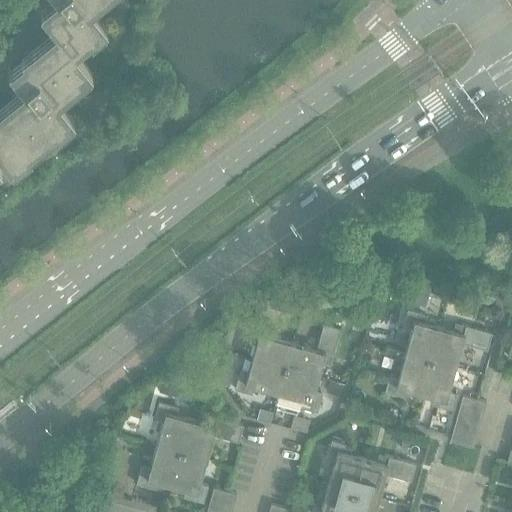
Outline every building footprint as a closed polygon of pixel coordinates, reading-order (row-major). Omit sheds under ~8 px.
[(40,12),(58,35),(61,33),(75,51),(104,27),(106,29),(107,28),(90,5),(96,0),(58,0),(61,3),(53,10),(51,6),(49,8),(50,9),(45,13),(42,11),(40,12)] [(92,73),(75,51),(61,33),(58,35),(12,72),(10,70),(8,71),(27,94),(21,101),(17,98),(16,99),(17,101),(11,105),(41,142),(71,119),(72,121),(75,120),(56,97),(88,71),(90,74),(92,73)] [(0,156),(1,155),(13,170),(14,169),(12,166),(41,142),(11,105),(0,114),(0,156)] [(410,287),(406,300),(425,306),(429,292),(410,287)] [(290,298),(286,311),(300,315),(303,302),(290,298)] [(425,321),(427,314),(408,309),(404,325),(411,327),(404,352),(430,359),(439,325),(425,321)] [(268,335),(270,327),(254,322),(249,341),(256,343),(252,358),(285,367),(292,342),(268,335)] [(486,348),(491,332),(455,322),(453,329),(439,325),(430,359),(455,366),(462,342),(486,348)] [(330,364),(340,328),(323,323),(316,348),(292,342),(285,367),(318,376),(322,362),(330,364)] [(420,393),(430,359),(404,352),(397,377),(390,375),(385,390),(405,396),(407,389),(420,393)] [(278,393),(285,367),(252,358),(248,371),(241,369),(235,389),(251,393),(254,386),(278,393)] [(448,391),(455,366),(430,359),(420,393),(434,397),(432,404),(452,409),(456,393),(448,391)] [(315,390),(318,376),(285,367),(278,393),(303,400),(301,407),(317,411),(322,392),(315,390)] [(232,386),(235,374),(224,371),(221,383),(232,386)] [(179,384),(164,379),(161,391),(176,396),(179,384)] [(482,412),(485,401),(463,395),(460,406),(471,409),(482,412)] [(178,414),(180,407),(160,402),(154,422),(162,424),(156,445),(181,452),(191,418),(178,414)] [(482,412),(471,409),(460,406),(457,418),(479,424),(482,412)] [(390,408),(388,417),(395,419),(397,410),(390,408)] [(243,425),(236,423),(207,414),(205,422),(191,418),(181,452),(207,459),(213,435),(238,442),(243,425)] [(475,435),(479,424),(457,418),(454,429),(465,432),(475,435)] [(475,435),(465,432),(454,429),(451,440),(472,446),(475,435)] [(349,453),(351,446),(331,440),(327,456),(334,459),(327,483),(353,490),(363,457),(349,453)] [(172,485),(181,452),(156,445),(149,469),(141,467),(137,483),(156,489),(158,481),(172,485)] [(200,483),(207,459),(181,452),(172,485),(186,489),(184,496),(203,502),(208,486),(200,483)] [(410,479),(414,463),(378,453),(376,461),(363,457),(353,490),(379,497),(386,473),(410,479)] [(102,482),(99,491),(119,497),(121,487),(102,482)] [(346,511),(353,490),(327,483),(321,507),(313,505),(311,511),(346,511)] [(236,494),(229,492),(214,488),(211,499),(233,505),(236,494)] [(374,511),(379,497),(353,490),(346,511),(374,511)] [(215,511),(230,511),(233,505),(211,499),(208,510),(215,511)]
